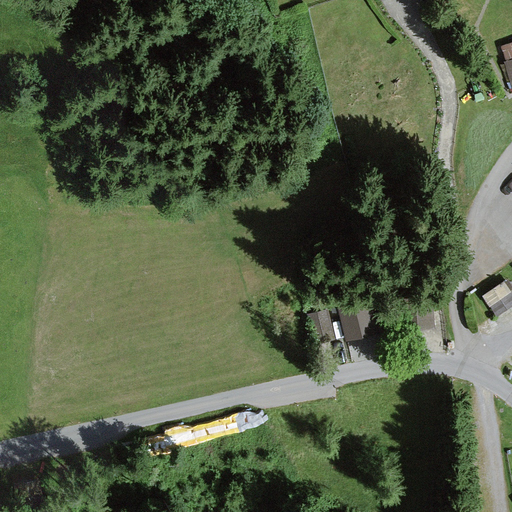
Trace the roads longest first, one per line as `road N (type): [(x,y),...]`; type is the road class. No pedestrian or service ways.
road 1 (unclassified): [(0,455),(387,367),(461,369),(511,396)]
road 2 (track): [(467,245),(451,224),(443,172),(446,80),(405,0)]
